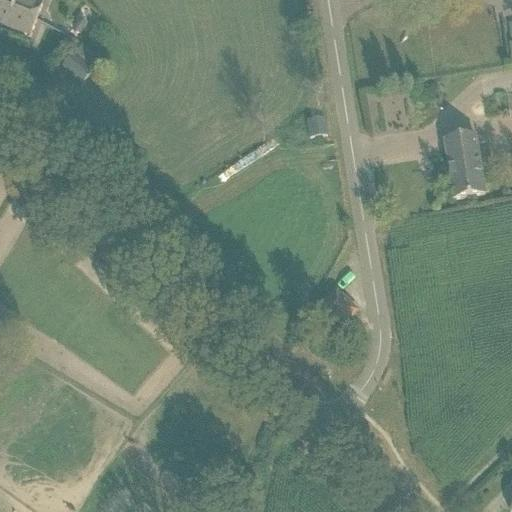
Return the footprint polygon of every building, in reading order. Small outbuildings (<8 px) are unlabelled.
[(31,0),(0,0),(0,26),(30,38),(43,4),(31,0)] [(96,80),(104,72),(77,46),(69,54),(73,58),(62,69),(82,88),(92,76),(96,80)] [(306,122),(309,140),(327,137),(324,119),(306,122)] [(453,202),(484,197),(475,139),(444,143),(453,202)] [(329,341),(356,313),(337,295),(310,322),(329,341)]
